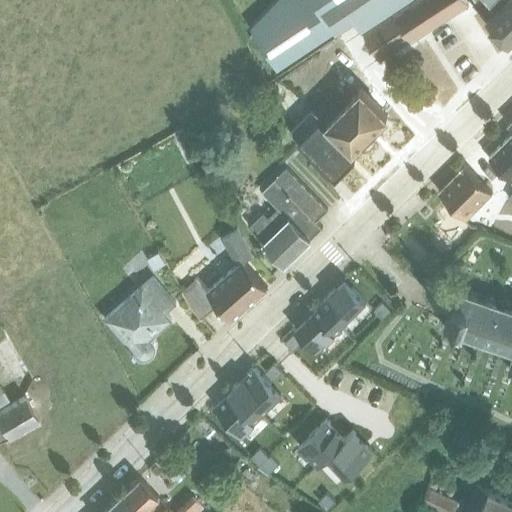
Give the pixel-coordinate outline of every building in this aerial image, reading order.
[(275,0),(251,25),(256,32),(279,66),(335,29),(336,31),(345,25),(355,18),(381,58),(469,0),(275,0)] [(511,0),(485,0),(495,10),(490,15),(484,20),(502,38),(507,44),(511,39),(511,0)] [(341,42),(332,49),(346,65),(355,57),(341,42)] [(298,66),(279,78),(287,90),(306,79),(298,66)] [(327,68),(317,77),(327,89),(323,93),(336,108),(361,86),(347,70),(337,79),(327,68)] [(306,97),(286,116),(309,160),(338,132),(354,147),(388,113),(361,86),(325,118),(306,97)] [(183,126),(174,131),(190,160),(193,159),(196,166),(202,163),(183,126)] [(511,131),(490,154),(511,176),(511,131)] [(444,184),(439,189),(441,190),(466,216),(494,191),(465,163),(444,184)] [(263,209),(248,223),(285,262),(323,225),(317,219),(328,208),(287,165),(262,189),(278,205),(268,215),(263,209)] [(198,276),(183,290),(202,317),(220,302),(233,318),(268,286),(243,258),(254,253),(237,226),(222,236),(236,262),(208,287),(198,276)] [(157,245),(146,251),(155,268),(167,262),(157,245)] [(143,282),(105,316),(137,352),(138,353),(139,354),(141,355),(142,355),(143,355),(144,356),(146,356),(147,356),(148,355),(149,355),(151,354),(152,353),(153,353),(153,352),(154,351),(155,349),(155,348),(156,347),(156,346),(156,344),(156,343),(155,342),(155,341),(154,340),(153,338),(153,337),(152,337),(151,336),(173,317),(167,310),(177,301),(153,275),(144,283),(143,282)] [(320,303),(342,325),(368,301),(345,277),(319,302),(320,303)] [(511,304),(458,286),(445,325),(511,348),(511,359),(509,367),(511,368),(511,304)] [(342,325),(320,303),(295,327),(317,349),(342,325)] [(235,385),(261,413),(262,412),(282,393),(255,364),(234,385),(235,385)] [(0,441),(39,418),(23,391),(10,400),(0,383),(0,441)] [(261,413),(235,385),(215,404),(242,432),(261,413)] [(230,446),(215,449),(218,466),(234,463),(230,446)] [(164,452),(155,460),(174,480),(182,471),(164,452)] [(123,490),(142,511),(195,511),(203,505),(192,493),(173,511),(139,475),(123,490)] [(429,485),(423,497),(453,511),(511,511),(511,496),(477,480),(468,498),(461,496),(460,500),(429,485)] [(99,511),(142,511),(123,490),(99,511)]
